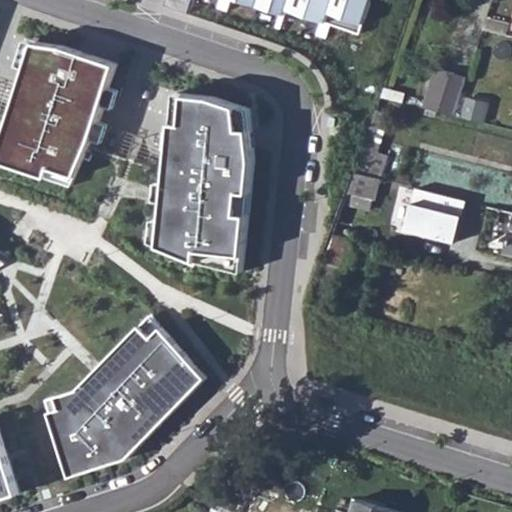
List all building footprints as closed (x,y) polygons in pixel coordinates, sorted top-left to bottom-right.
[(170,0),(169,4),(188,11),(191,0),(170,0)] [(237,0),(287,16),(289,11),(328,26),(332,13),(365,25),(372,0),(237,0)] [(38,45),(0,159),(0,162),(74,187),(78,177),(118,67),(63,48),(38,45)] [(428,108),(458,115),(464,95),(470,77),(441,68),(428,108)] [(349,156),(369,98),(339,88),(319,146),(349,156)] [(201,262),(247,271),(251,217),(254,197),(257,164),(253,113),(216,100),(178,95),(164,246),(201,262)] [(388,126),(375,121),(358,172),(384,179),(390,154),(379,151),(388,126)] [(384,179),(358,172),(347,203),(373,210),(375,200),(378,201),(384,179)] [(470,200),(419,188),(409,229),(459,242),(470,200)] [(51,414),(71,478),(131,460),(211,378),(156,317),(143,327),(100,371),(85,387),(59,398),(48,401),(51,414)] [(0,502),(23,495),(0,422),(0,502)] [(358,497),(354,511),(402,511),(403,511),(358,497)]
